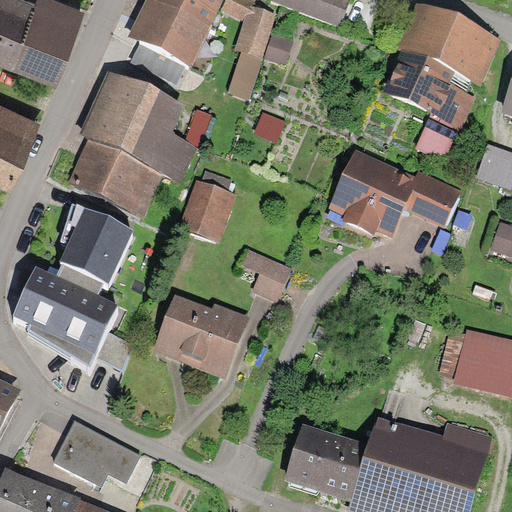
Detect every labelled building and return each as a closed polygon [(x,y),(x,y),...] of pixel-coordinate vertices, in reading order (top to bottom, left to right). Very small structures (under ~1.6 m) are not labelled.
[(31,0),(30,4),(19,0),(0,0),(0,66),(53,88),(84,13),(52,0),(31,0)] [(227,6),(212,0),(164,0),(139,61),(205,88),(224,42),(214,38),(227,6)] [(355,2),(350,0),(266,0),(264,8),(343,36),(355,2)] [(277,23),(253,14),(236,60),(243,63),(229,101),(250,108),(265,67),(285,74),(292,54),(269,46),(277,23)] [(499,51),(422,17),(387,96),(464,130),(499,51)] [(198,110),(114,75),(67,190),(148,224),(166,180),(187,189),(201,154),(183,147),(198,110)] [(34,125),(0,111),(0,187),(9,191),(34,125)] [(290,130),(266,120),(258,139),(283,149),(290,130)] [(448,163),(453,140),(425,133),(420,156),(448,163)] [(511,155),(490,148),(479,179),(511,190),(511,155)] [(459,199),(355,159),(328,229),(371,246),(382,219),(405,228),(410,215),(448,229),(459,199)] [(241,200),(200,186),(183,236),(224,250),(241,200)] [(108,306),(136,243),(80,218),(56,273),(50,285),(32,277),(8,330),(93,368),(119,311),(108,306)] [(511,259),(511,229),(501,226),(494,255),(511,259)] [(298,271),(243,251),(234,275),(251,281),(245,297),(283,311),(298,271)] [(246,330),(176,305),(157,357),(226,382),(246,330)] [(511,346),(465,334),(450,392),(511,408),(511,346)] [(0,429),(17,396),(0,387),(0,429)] [(138,464),(71,428),(50,467),(117,503),(138,464)] [(279,496),(328,511),(470,511),(490,450),(440,434),(436,448),(375,429),(368,454),(299,433),(279,496)] [(75,511),(78,507),(8,478),(0,498),(0,511),(75,511)]
